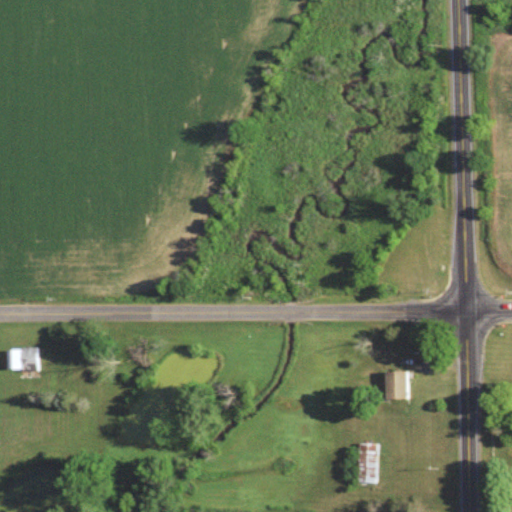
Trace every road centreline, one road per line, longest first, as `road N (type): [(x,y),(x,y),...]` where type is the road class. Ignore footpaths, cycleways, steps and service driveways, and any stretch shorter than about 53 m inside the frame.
road 1 (tertiary): [(469,511),(458,0)]
road 2 (residential): [(511,313),(0,314)]
